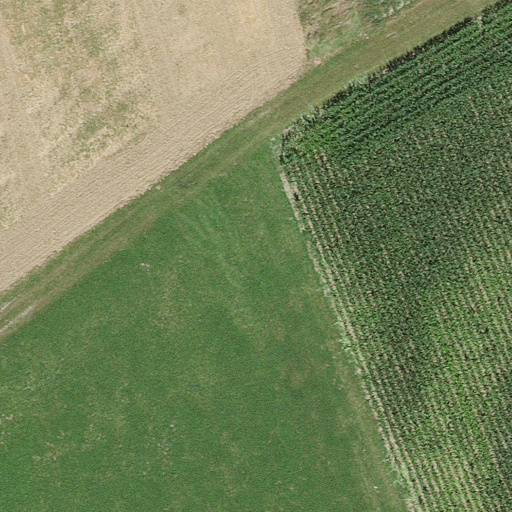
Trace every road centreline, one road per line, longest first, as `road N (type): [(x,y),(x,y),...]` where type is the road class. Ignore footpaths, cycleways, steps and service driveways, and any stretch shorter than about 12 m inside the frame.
road 1 (track): [(0,319),(320,83)]
road 2 (track): [(485,0),(320,83)]
